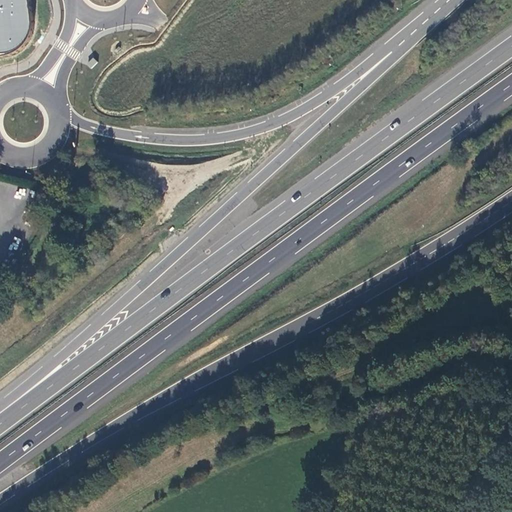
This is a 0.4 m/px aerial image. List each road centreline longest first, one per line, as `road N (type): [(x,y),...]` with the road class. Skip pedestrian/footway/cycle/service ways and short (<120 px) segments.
road 1 (trunk): [(511,45),(0,424)]
road 2 (trunk): [(0,461),(511,84)]
road 3 (trunk): [(0,498),(511,200)]
road 4 (trunk): [(408,43),(0,418)]
road 5 (track): [(511,324),(470,315),(398,336),(254,407),(231,440),(92,511)]
road 6 (tertiary): [(408,43),(388,47),(297,112),(235,134),(147,137),(59,112)]
